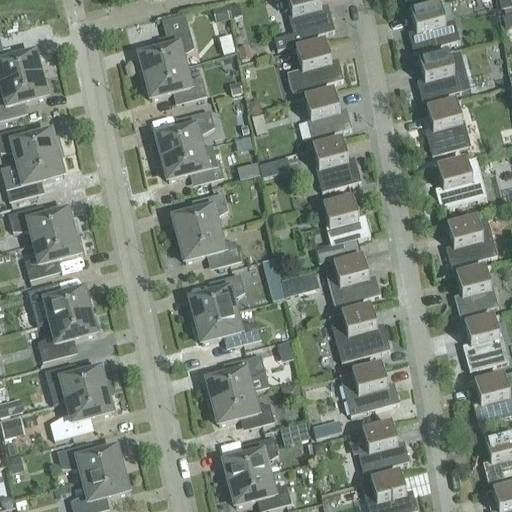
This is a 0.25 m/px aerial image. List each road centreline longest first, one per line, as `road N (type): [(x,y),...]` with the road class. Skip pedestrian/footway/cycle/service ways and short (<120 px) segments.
road 1 (residential): [(451,511),(362,0)]
road 2 (residential): [(82,29),(182,511)]
road 3 (residential): [(211,0),(82,29)]
